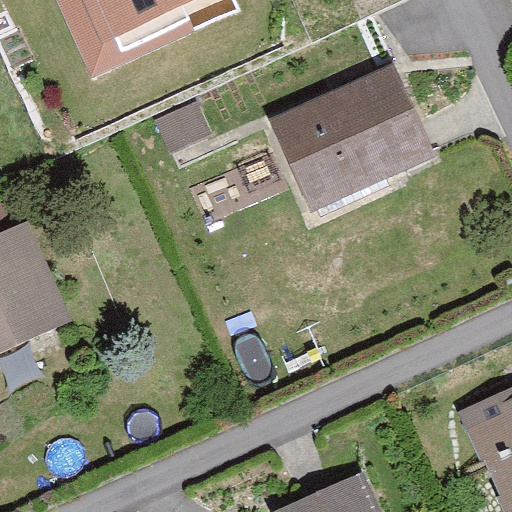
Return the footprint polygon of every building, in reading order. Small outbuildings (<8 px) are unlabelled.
[(236,0),(56,0),(91,77),(241,10),(236,0)] [(390,87),(284,135),(316,205),(422,157),(390,87)] [(0,352),(57,328),(23,248),(0,258),(0,352)] [(511,399),(470,419),(511,510),(511,399)] [(364,511),(358,498),(328,511),(364,511)]
